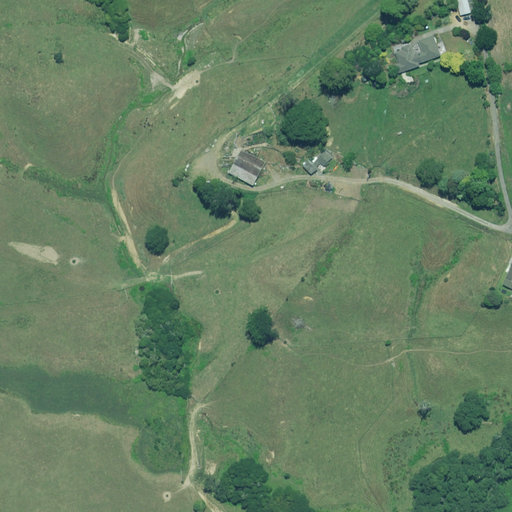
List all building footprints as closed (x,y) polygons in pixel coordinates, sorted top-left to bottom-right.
[(473,13),(470,0),(459,0),(463,15),(473,13)] [(444,56),(436,36),(421,41),(424,51),(418,54),(415,44),(405,48),(405,50),(398,53),(402,63),(398,65),(401,73),(423,65),(423,63),(444,56)] [(490,60),(487,47),(478,49),(481,62),(490,60)] [(236,145),(230,143),(227,152),(232,154),(236,145)] [(268,163),(244,150),(232,173),(256,186),(268,163)] [(334,158),(326,152),(319,159),(317,158),(313,162),(319,167),(322,163),(327,166),(334,158)] [(318,169),(310,161),(305,167),(313,175),(318,169)]
